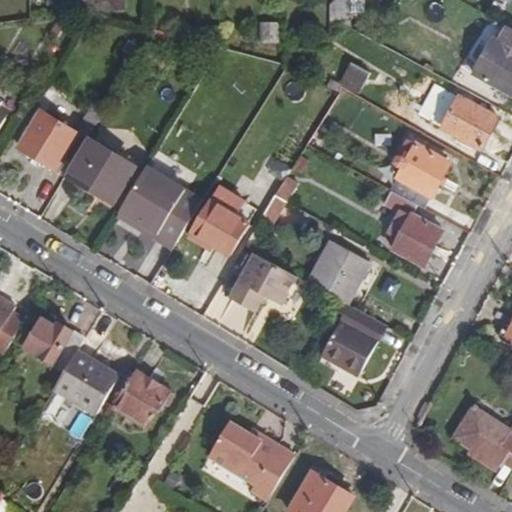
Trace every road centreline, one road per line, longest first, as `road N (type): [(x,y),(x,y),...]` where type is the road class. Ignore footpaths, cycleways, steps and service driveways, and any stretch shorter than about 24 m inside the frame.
road 1 (residential): [(0,221),(382,452)]
road 2 (residential): [(382,452),(511,211)]
